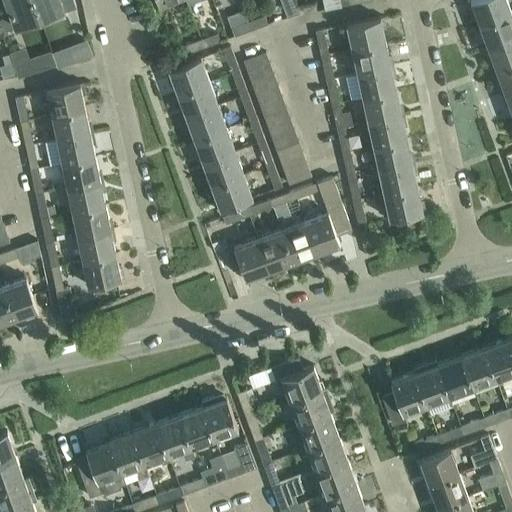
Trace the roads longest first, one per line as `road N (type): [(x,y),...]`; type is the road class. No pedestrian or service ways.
road 1 (residential): [(173,333),(103,0)]
road 2 (unclassified): [(173,333),(472,270)]
road 3 (residential): [(472,270),(414,0)]
road 4 (unclassified): [(0,371),(173,333)]
